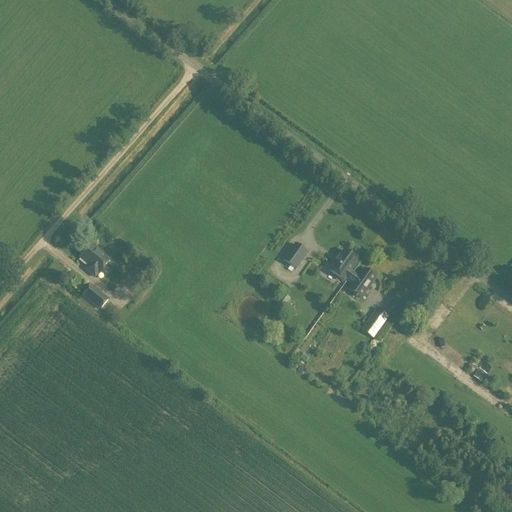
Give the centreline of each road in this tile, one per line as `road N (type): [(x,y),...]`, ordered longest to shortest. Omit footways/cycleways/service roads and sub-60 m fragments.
road 1 (unclassified): [(511,299),(106,0)]
road 2 (track): [(197,67),(0,283)]
